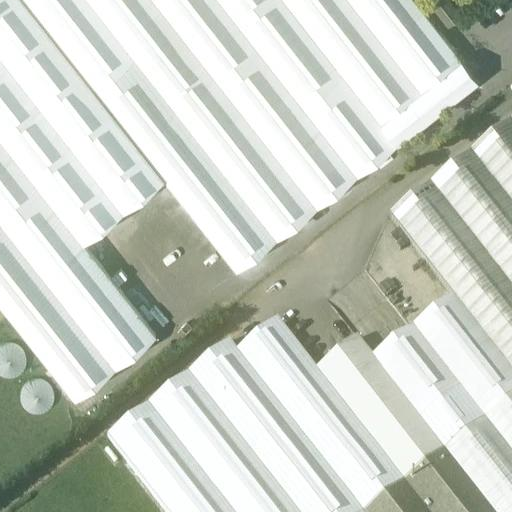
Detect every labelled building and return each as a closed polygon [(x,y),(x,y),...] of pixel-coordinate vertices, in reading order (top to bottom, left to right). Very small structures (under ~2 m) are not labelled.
[(0,0),(0,302),(74,397),(115,365),(157,333),(84,240),(165,177),(237,269),(277,238),(317,206),(479,79),(465,61),(417,0),(0,0)] [(450,0),(434,0),(431,3),(448,24),(462,14),(450,0)] [(365,511),(444,451),(511,397),(511,120),(511,121),(390,215),(453,296),(373,359),(358,338),(317,370),(278,319),(237,351),(230,341),(108,436),(167,511),(365,511)] [(0,373),(0,374),(2,375),(3,375),(4,376),(6,376),(7,376),(9,376),(11,376),(12,376),(14,376),(15,375),(16,375),(18,374),(19,373),(20,372),(21,371),(22,370),(23,369),(24,368),(25,366),(25,365),(26,363),(26,362),(26,360),(26,359),(26,357),(26,356),(26,354),(25,353),(25,351),(24,350),(23,349),(22,348),(21,347),(20,346),(19,345),(18,344),(16,343),(15,342),(14,342),(12,342),(11,341),(9,341),(7,341),(6,342),(4,342),(3,342),(2,343),(0,344),(0,343),(0,373)] [(19,393),(19,395),(19,396),(19,398),(20,399),(20,401),(21,402),(21,403),(22,405),(23,406),(24,407),(25,408),(26,409),(28,410),(29,410),(31,411),(32,411),(33,412),(35,412),(36,412),(38,412),(39,412),(41,411),(42,411),(44,410),(45,410),(46,409),(48,408),(49,407),(50,406),(51,405),(51,403),(52,402),(53,401),(53,399),(53,398),(54,396),(54,395),(54,393),(53,392),(53,390),(53,389),(52,387),(51,386),(51,385),(50,384),(49,382),(48,381),(46,380),(45,380),(44,379),(42,378),(41,378),(39,378),(38,377),(36,377),(35,377),(33,378),(32,378),(30,378),(29,379),(28,380),(26,380),(25,381),(24,382),(23,384),(22,385),(21,386),(21,387),(20,389),(20,390),(19,392),(19,393)] [(511,511),(511,397),(444,451),(365,511),(511,511)]
